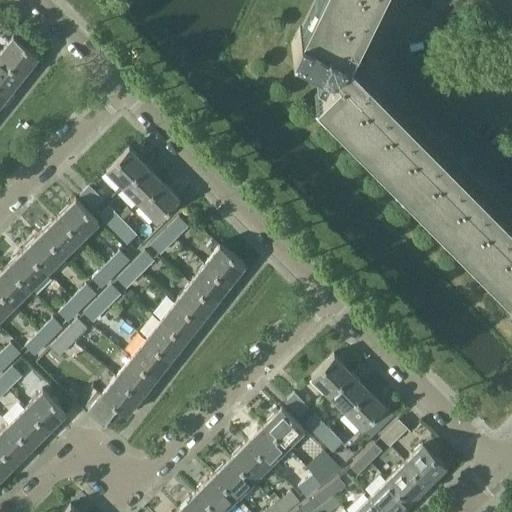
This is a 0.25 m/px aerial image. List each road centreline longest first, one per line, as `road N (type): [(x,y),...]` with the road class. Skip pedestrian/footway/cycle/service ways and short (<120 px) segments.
road 1 (residential): [(10,511),(69,457),(153,467),(325,292)]
road 2 (residential): [(124,87),(325,292)]
road 3 (residential): [(325,292),(497,468)]
road 4 (residential): [(402,0),(395,32),(412,81),(456,109),(511,102)]
road 5 (residential): [(0,208),(124,87)]
road 6 (residential): [(40,0),(124,87)]
